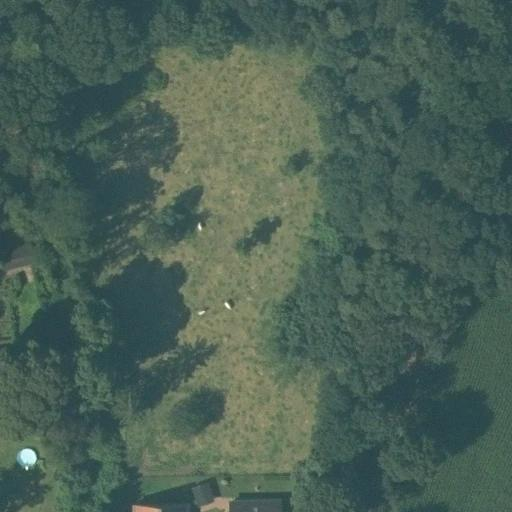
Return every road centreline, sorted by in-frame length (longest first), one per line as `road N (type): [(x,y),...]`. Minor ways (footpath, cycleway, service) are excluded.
road 1 (track): [(511,8),(434,296),(363,511)]
road 2 (track): [(92,0),(0,106)]
